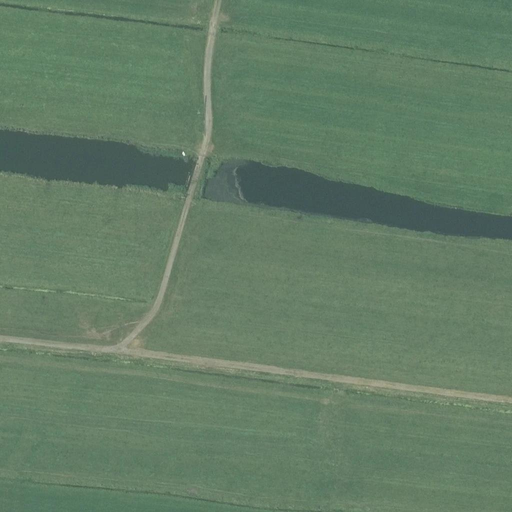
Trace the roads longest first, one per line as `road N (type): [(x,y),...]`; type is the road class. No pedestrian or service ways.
road 1 (track): [(218,0),(208,136),(154,307),(135,337),(116,350),(0,339)]
road 2 (track): [(116,350),(511,402)]
